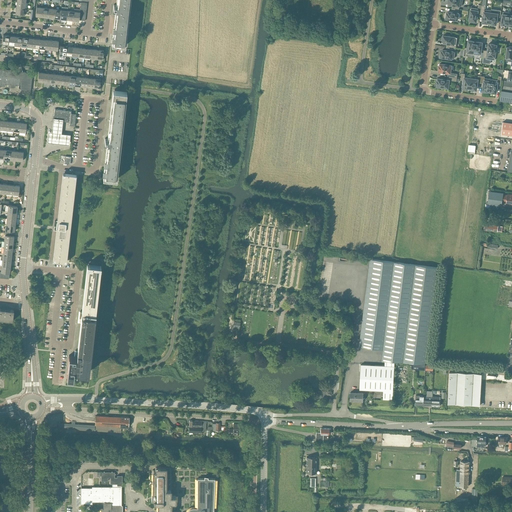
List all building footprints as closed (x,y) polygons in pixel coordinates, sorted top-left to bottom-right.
[(118,0),(118,4),(116,4),(116,5),(114,4),(113,14),(116,14),(114,34),(113,44),(125,45),(129,9),(130,9),(131,0),(118,0)] [(452,8),(459,9),(459,6),(461,6),(462,0),(448,0),(448,2),(449,3),(449,4),(452,5),(452,8)] [(471,7),(469,20),(472,20),(471,21),(476,21),(477,14),(480,14),(482,5),(478,5),(478,8),(471,7)] [(482,5),(480,14),(483,15),(482,22),(487,23),(487,22),(489,23),(491,10),(484,9),(485,6),(482,5)] [(459,9),(452,8),(451,12),(448,11),(448,13),(447,13),(446,18),(450,19),(453,20),(453,19),(457,20),(459,9)] [(491,10),(489,23),(491,23),(496,24),(497,17),(500,17),(501,10),(498,10),(491,9),(491,10)] [(508,25),(510,15),(510,13),(503,11),(501,24),(504,25),(504,26),(507,26),(507,25),(508,25)] [(446,47),(455,48),(457,37),(450,36),(451,36),(447,35),(447,36),(443,35),(442,41),(444,41),(444,43),(447,43),(446,47)] [(467,53),(473,54),(475,42),(473,42),(473,41),(468,40),(467,48),(464,47),(463,56),(466,57),(467,53)] [(482,42),(477,42),(475,42),(473,54),(480,55),(480,56),(483,57),(484,50),(481,50),(482,42)] [(489,44),(488,44),(487,51),(484,50),(483,57),(487,57),(487,55),(494,56),(495,52),(496,52),(496,49),(496,45),(494,44),(489,43),(489,44)] [(455,48),(446,47),(446,50),(443,50),(442,51),(441,51),(440,57),(444,57),(444,58),(447,58),(452,58),(453,48),(455,48)] [(448,76),(457,77),(457,74),(450,73),(451,65),(447,65),(447,64),(444,64),(440,64),(439,66),(438,71),(439,71),(448,73),(448,76)] [(15,74),(16,71),(0,68),(0,85),(5,86),(5,84),(7,84),(8,84),(8,86),(9,87),(9,86),(15,87),(16,85),(17,85),(19,86),(18,87),(20,87),(27,88),(28,91),(30,91),(33,73),(27,73),(26,73),(25,72),(24,72),(23,72),(22,68),(21,68),(22,71),(20,72),(20,73),(15,74)] [(464,80),(463,88),(467,88),(469,88),(471,78),(464,77),(465,74),(462,73),(461,80),(464,80)] [(478,79),(471,78),(469,88),(472,88),(472,89),(476,90),(477,82),(480,83),(481,76),(478,75),(478,79)] [(456,81),(457,77),(448,76),(447,80),(438,78),(438,79),(437,79),(436,83),(437,83),(437,86),(440,86),(440,87),(444,87),(448,88),(449,80),(456,81)] [(487,91),(489,91),(491,79),(484,78),(485,76),(481,76),(480,83),(483,83),(482,91),(487,91)] [(501,76),(498,76),(498,80),(491,79),(489,91),(491,91),(491,92),(496,93),(497,85),(500,86),(501,76)] [(503,90),(504,90),(511,91),(511,81),(504,81),(503,90)] [(104,178),(116,179),(120,143),(122,143),(127,96),(125,96),(126,92),(114,90),(109,138),(107,138),(105,138),(104,148),(108,148),(104,178)] [(500,100),(504,101),(511,102),(511,91),(501,90),(500,100)] [(75,125),(76,114),(73,113),(71,113),(71,111),(55,109),(53,119),(63,120),(70,121),(69,125),(72,125),(75,125)] [(63,120),(53,119),(53,126),(52,132),(50,132),(48,132),(47,143),(50,143),(65,145),(69,145),(70,134),(67,134),(61,133),(62,127),(63,120)] [(511,122),(503,122),(501,134),(511,135),(511,122)] [(76,175),(64,173),(63,173),(57,220),(55,220),(54,230),(56,230),(53,260),(55,260),(66,262),(71,219),(76,175)] [(489,190),(487,201),(487,204),(499,206),(501,206),(502,201),(504,202),(506,202),(506,204),(511,204),(511,194),(507,194),(507,196),(503,195),(503,193),(500,192),(489,190)] [(385,366),(394,366),(394,361),(425,363),(437,267),(373,259),(370,259),(359,346),(362,347),(382,349),(381,361),(385,361),(385,366)] [(100,269),(100,265),(100,262),(89,261),(83,312),(79,311),(78,321),(82,322),(80,341),(79,351),(90,353),(90,352),(91,352),(100,269)] [(0,308),(0,318),(12,320),(13,310),(0,308)] [(91,353),(91,352),(90,352),(90,353),(79,351),(75,351),(75,356),(69,355),(67,370),(67,375),(73,376),(74,370),(77,371),(76,372),(89,374),(89,372),(91,353)] [(392,400),(394,368),(394,366),(385,366),(361,364),(359,389),(383,391),(383,400),(392,400)] [(483,392),(481,389),(482,373),(449,372),(448,403),(480,405),(481,394),(483,392)] [(363,393),(350,392),(350,400),(363,401),(363,393)] [(423,405),(424,396),(416,395),(416,399),(415,404),(423,405)] [(423,405),(431,405),(432,397),(427,396),(427,395),(424,395),(424,396),(423,405)] [(439,405),(440,398),(440,397),(432,396),(432,397),(431,405),(439,405)] [(95,416),(95,425),(58,423),(58,429),(106,432),(107,416),(95,416)] [(106,432),(117,432),(118,417),(107,416),(106,432)] [(129,427),(129,417),(118,417),(117,432),(121,432),(121,427),(129,427)] [(203,421),(189,420),(189,426),(189,431),(193,432),(193,433),(198,434),(198,432),(201,432),(201,430),(204,430),(205,428),(205,427),(205,425),(205,421),(203,421)] [(239,434),(239,424),(234,424),(233,429),(229,429),(229,434),(239,434)] [(320,428),(320,433),(316,433),(316,440),(323,441),(323,439),(328,439),(328,437),(328,434),(329,434),(329,431),(331,432),(331,428),(329,428),(320,428)] [(477,436),(477,442),(477,446),(485,447),(485,442),(486,436),(477,436)] [(508,437),(499,437),(498,447),(503,447),(503,442),(506,443),(506,440),(508,440),(508,437)] [(306,463),(306,473),(312,473),(312,475),(316,475),(316,473),(316,457),(307,457),(306,463)] [(456,486),(468,487),(469,461),(461,461),(460,469),(457,469),(456,486)] [(110,484),(112,484),(112,487),(92,487),(92,488),(81,488),(81,504),(92,504),(92,501),(103,501),(103,502),(104,502),(104,501),(111,501),(111,502),(103,502),(103,508),(101,508),(101,511),(170,511),(171,503),(176,503),(176,496),(171,496),(171,467),(155,467),(155,470),(153,470),(152,493),(154,493),(154,502),(157,502),(157,511),(121,511),(122,506),(121,506),(121,487),(121,486),(122,486),(122,475),(117,475),(117,477),(115,477),(115,472),(101,472),(101,481),(108,481),(108,477),(110,477),(110,484)] [(213,511),(215,479),(208,479),(208,477),(204,476),(204,479),(197,479),(197,508),(193,507),(192,508),(191,508),(190,508),(190,509),(189,509),(188,510),(188,511),(187,511),(186,511),(213,511)] [(501,484),(503,485),(511,485),(511,477),(504,476),(502,476),(501,484)]
